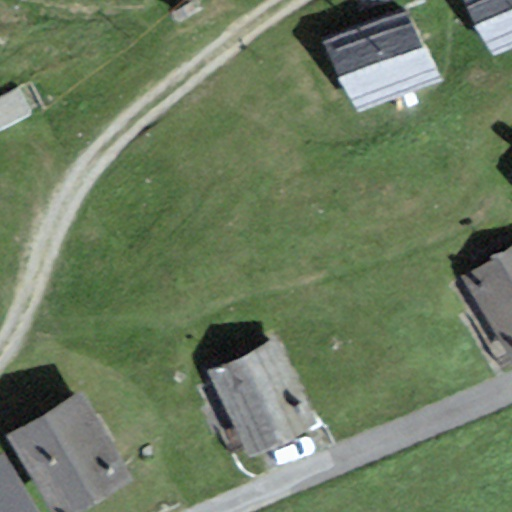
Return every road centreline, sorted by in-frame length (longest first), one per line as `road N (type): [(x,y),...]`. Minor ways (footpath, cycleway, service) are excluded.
road 1 (track): [(0,343),(58,204),(92,160),(264,12),(289,0)]
road 2 (unclassified): [(214,511),(511,387)]
